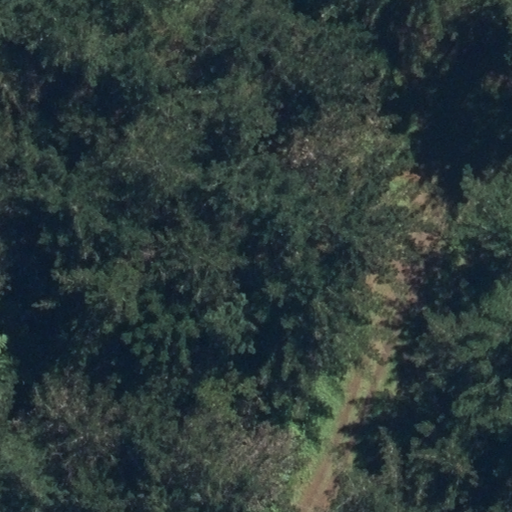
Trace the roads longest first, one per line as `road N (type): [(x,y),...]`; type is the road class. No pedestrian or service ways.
road 1 (track): [(325,511),(444,236),(511,134)]
road 2 (track): [(511,87),(333,0)]
